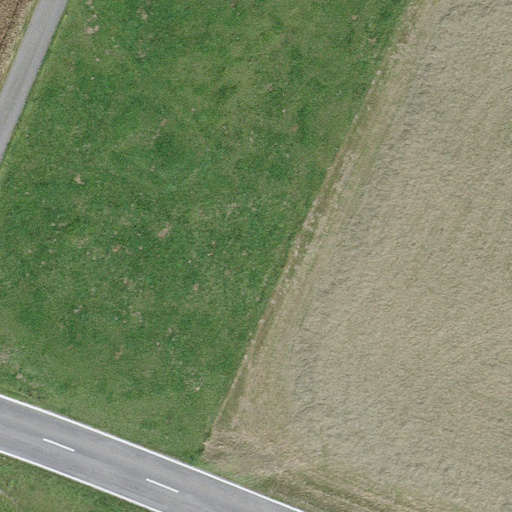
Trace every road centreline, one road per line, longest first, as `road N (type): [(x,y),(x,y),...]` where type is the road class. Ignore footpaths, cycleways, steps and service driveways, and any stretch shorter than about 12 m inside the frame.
road 1 (secondary): [(0,423),(227,511)]
road 2 (residential): [(0,131),(53,0)]
